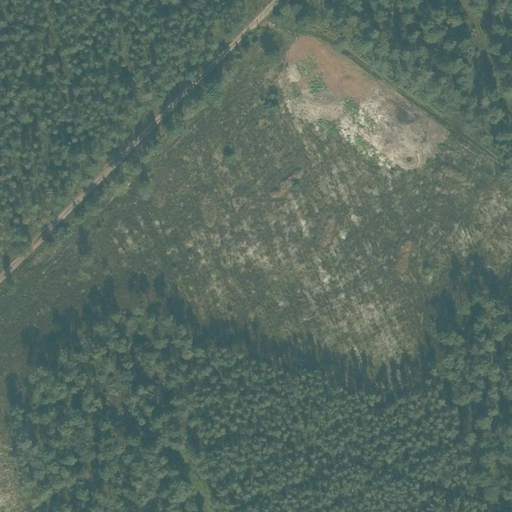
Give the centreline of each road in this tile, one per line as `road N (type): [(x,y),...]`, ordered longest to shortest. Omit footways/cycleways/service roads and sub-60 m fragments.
road 1 (track): [(0,279),(281,0)]
road 2 (track): [(464,0),(511,115)]
